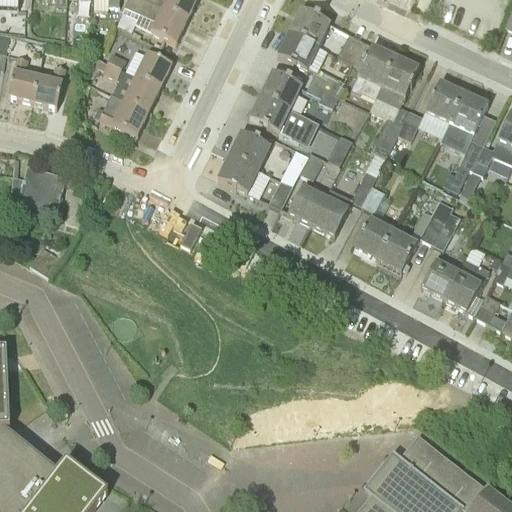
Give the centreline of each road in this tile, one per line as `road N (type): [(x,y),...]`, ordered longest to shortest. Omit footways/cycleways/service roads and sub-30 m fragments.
road 1 (residential): [(511,384),(174,199)]
road 2 (residential): [(174,199),(269,0)]
road 3 (residential): [(238,0),(148,186)]
road 4 (residential): [(148,186),(0,137)]
road 5 (residential): [(392,24),(511,80)]
